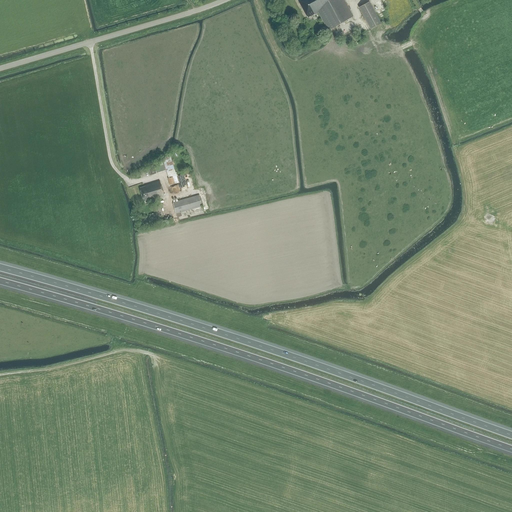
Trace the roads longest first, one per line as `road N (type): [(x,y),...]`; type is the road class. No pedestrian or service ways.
road 1 (motorway): [(0,280),(212,343),(511,449)]
road 2 (motorway): [(511,435),(229,335),(0,267)]
road 3 (tertiary): [(0,68),(230,0)]
